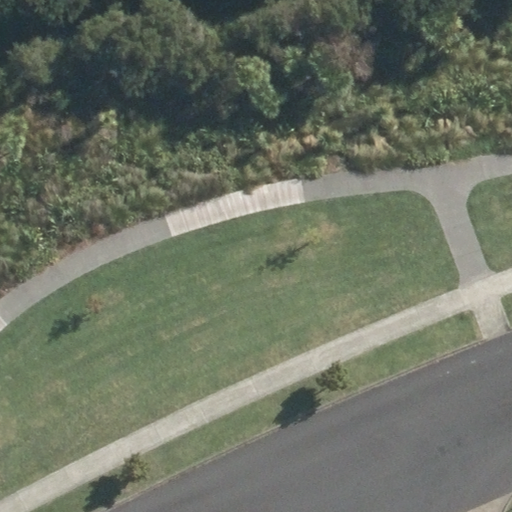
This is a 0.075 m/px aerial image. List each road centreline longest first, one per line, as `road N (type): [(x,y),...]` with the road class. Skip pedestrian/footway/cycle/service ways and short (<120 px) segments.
road 1 (tertiary): [(162,511),(364,422)]
road 2 (tertiary): [(364,422),(511,360)]
road 3 (tertiary): [(511,444),(396,486)]
